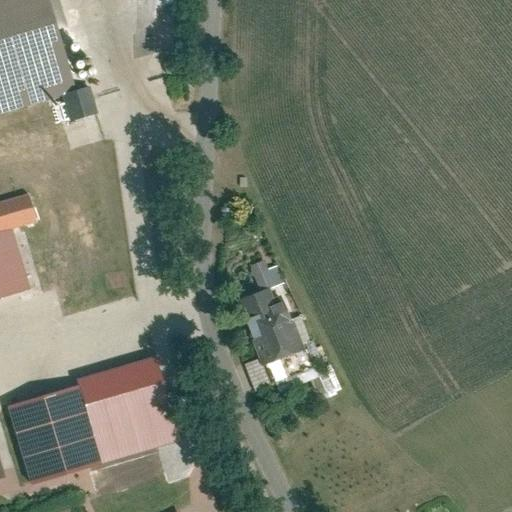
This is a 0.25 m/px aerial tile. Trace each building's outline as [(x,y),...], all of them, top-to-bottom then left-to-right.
[(49,0),(0,0),(0,112),(76,90),(49,0)] [(105,79),(123,43),(114,38),(95,74),(105,79)] [(30,191),(0,199),(0,231),(15,227),(39,220),(30,191)] [(15,227),(0,231),(0,298),(33,288),(15,227)] [(279,266),(265,269),(263,260),(249,262),(253,288),(282,284),(279,266)] [(273,288),(242,300),(265,362),(306,346),(290,304),(287,305),(284,296),(277,298),(273,288)] [(306,346),(265,362),(273,382),(314,367),(306,346)] [(159,354),(82,376),(85,386),(105,452),(181,430),(159,354)] [(31,474),(105,452),(85,386),(11,407),(31,474)]
